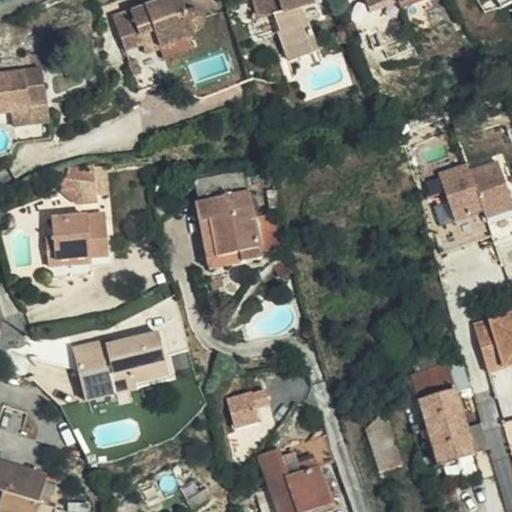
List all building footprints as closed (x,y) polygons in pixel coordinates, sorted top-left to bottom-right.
[(125,52),(141,47),(156,41),(158,49),(188,37),(194,35),(192,29),(198,27),(201,23),(202,19),(200,14),(196,11),(192,11),(186,13),(181,0),(167,0),(114,18),(125,52)] [(316,6),(313,0),(251,0),(258,20),(271,16),(277,33),(287,63),(319,51),(309,24),(308,24),(303,10),(316,6)] [(364,0),(370,14),(398,1),(397,0),(364,0)] [(397,0),(398,1),(401,9),(420,0),(397,0)] [(511,0),(498,0),(504,11),(511,6),(511,0)] [(271,16),(258,20),(251,22),(258,40),(277,33),(271,16)] [(192,50),(188,37),(158,49),(159,51),(162,61),(192,50)] [(156,41),(141,47),(145,57),(159,51),(158,49),(156,41)] [(41,56),(29,57),(31,72),(42,71),(41,56)] [(29,57),(0,60),(0,115),(13,114),(13,109),(28,107),(45,105),(42,71),(31,72),(29,57)] [(169,81),(162,61),(132,71),(138,91),(169,81)] [(13,114),(0,115),(0,127),(18,125),(29,124),(28,107),(13,109),(13,114)] [(29,124),(18,125),(20,146),(50,142),(48,122),(29,124)] [(470,162),(440,170),(448,200),(437,203),(445,237),(511,219),(511,194),(503,159),(471,167),(470,162)] [(104,166),(93,167),(96,196),(107,195),(104,166)] [(93,167),(72,169),(71,174),(69,178),(68,181),(65,183),(63,185),(61,186),(58,188),(76,204),(97,202),(96,196),(93,167)] [(243,174),(216,180),(221,198),(248,193),(243,174)] [(221,198),(216,180),(196,183),(199,202),(221,198)] [(221,198),(235,255),(240,254),(242,265),(261,262),(248,193),(221,198)] [(217,259),(235,255),(221,198),(199,202),(196,202),(200,224),(210,222),(217,259)] [(381,207),(377,205),(371,205),(366,209),(366,216),(370,222),(375,223),(380,221),(383,217),(383,211),(381,207)] [(94,277),(93,269),(93,261),(109,259),(106,216),(52,220),(54,241),(45,242),(49,282),(94,277)] [(237,266),(235,255),(217,259),(210,222),(200,224),(206,261),(209,271),(237,266)] [(93,261),(93,269),(110,267),(109,259),(93,261)] [(511,316),(475,327),(489,374),(507,369),(503,357),(511,354),(511,316)] [(111,340),(73,349),(84,401),(136,390),(134,384),(168,376),(164,359),(159,336),(113,346),(111,340)] [(511,354),(503,357),(507,369),(511,367),(511,354)] [(185,355),(171,358),(174,372),(188,369),(185,355)] [(134,384),(136,390),(175,381),(170,357),(164,359),(168,376),(134,384)] [(229,363),(222,359),(216,369),(224,374),(229,363)] [(465,420),(448,365),(412,376),(416,390),(426,422),(428,429),(465,420)] [(412,376),(406,377),(409,392),(416,390),(412,376)] [(270,407),(267,392),(252,396),(252,394),(227,400),(235,430),(260,424),(256,410),(270,407)] [(379,474),(402,468),(388,413),(367,431),(379,474)] [(465,420),(428,429),(439,466),(442,464),(472,455),(476,455),(468,428),(465,420)] [(423,430),(428,429),(426,422),(414,425),(415,432),(423,430)] [(483,424),(468,428),(476,455),(491,450),(483,424)] [(428,429),(423,430),(434,467),(439,466),(428,429)] [(317,459),(320,468),(336,462),(327,436),(311,440),(317,459)] [(297,511),(288,477),(282,456),(280,449),(262,455),(259,456),(259,458),(269,490),(275,511),(297,511)] [(288,477),(320,468),(317,459),(299,463),(295,452),(282,456),(288,477)] [(472,455),(442,464),(448,483),(478,475),(472,455)] [(47,476),(0,462),(0,492),(3,494),(0,504),(0,511),(54,511),(55,509),(38,504),(47,476)] [(288,477),(297,511),(310,511),(331,506),(320,468),(288,477)] [(263,511),(275,511),(269,490),(259,494),(263,511)]
